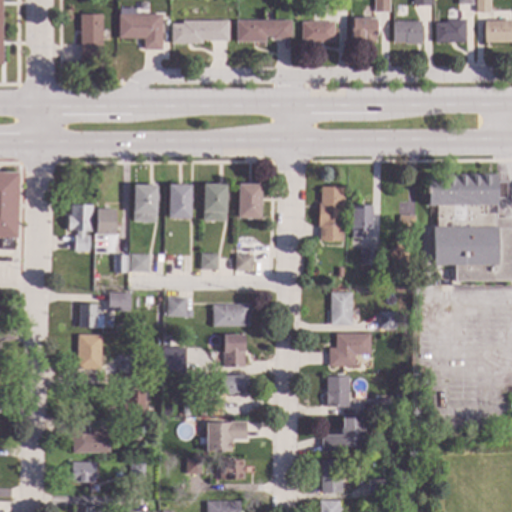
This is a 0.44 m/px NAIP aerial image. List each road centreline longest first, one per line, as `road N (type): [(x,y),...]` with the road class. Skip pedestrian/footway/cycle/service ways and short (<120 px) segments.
road 1 (secondary): [(511,98),(0,104)]
road 2 (secondary): [(0,144),(511,140)]
road 3 (residential): [(287,77),(280,511)]
road 4 (residential): [(511,77),(143,77),(128,103)]
road 5 (residential): [(37,144),(30,511)]
road 6 (residential): [(36,0),(37,144)]
